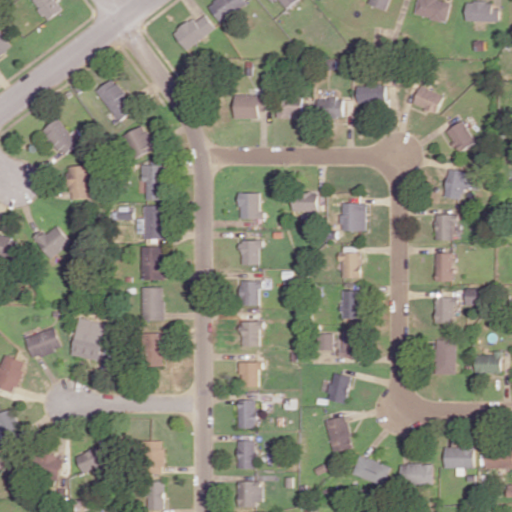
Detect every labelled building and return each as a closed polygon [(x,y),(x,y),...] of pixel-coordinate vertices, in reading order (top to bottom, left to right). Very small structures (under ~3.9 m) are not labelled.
[(33,0),(47,20),(63,8),(57,0),(33,0)] [(249,1),(247,0),(216,0),(209,6),(223,22),(249,1)] [(418,0),(416,15),(448,21),(452,0),(418,0)] [(468,1),(467,20),(501,21),(501,7),(494,7),(494,1),(468,1)] [(175,31),(185,48),(217,29),(206,12),(175,31)] [(0,53),(12,44),(0,29),(0,53)] [(119,121),(136,108),(114,77),(97,90),(119,121)] [(360,84),(359,102),(388,103),(388,84),(360,84)] [(440,111),(445,93),(421,86),(416,104),(440,111)] [(237,118),(261,117),(261,111),(268,111),(268,94),(237,95),(237,118)] [(304,97),(280,97),(281,117),(305,116),(304,97)] [(320,98),(320,116),(345,116),(345,97),(320,98)] [(66,155),(80,143),(59,117),(45,129),(66,155)] [(448,130),(461,151),(478,141),(465,120),(448,130)] [(157,147),(147,124),(123,134),(134,158),(157,147)] [(166,164),(143,163),(143,181),(148,181),(147,198),(165,199),(166,164)] [(91,194),(91,165),(71,165),(72,194),(91,194)] [(479,189),(482,174),(451,168),(446,195),(464,199),(466,187),(479,189)] [(320,192),(295,191),(295,210),(320,211),(320,192)] [(242,217),(262,218),(263,192),(242,192),(242,217)] [(368,230),(369,203),(344,202),(343,229),(368,230)] [(138,235),(166,236),(167,204),(146,204),(145,218),(139,218),(138,235)] [(437,239),(455,239),(455,222),(459,222),(460,214),(438,213),(437,239)] [(74,243),(62,224),(48,233),(45,229),(36,235),(51,258),(74,243)] [(0,255),(17,258),(20,239),(0,235),(0,255)] [(243,264),(263,263),(262,240),(243,240),(243,264)] [(143,246),(144,279),(166,278),(166,245),(143,246)] [(363,277),(363,251),(341,251),(341,260),(345,260),(344,277),(363,277)] [(454,252),(437,251),(437,280),(454,280),(454,252)] [(262,279),(242,280),(243,304),(263,304),(262,279)] [(165,319),(166,286),(145,286),(144,319),(165,319)] [(485,288),(468,288),(467,303),(484,304),(485,288)] [(344,289),(345,318),(363,317),(363,289),(344,289)] [(438,323),(455,322),(455,304),(460,304),(460,296),(437,296),(438,323)] [(108,322),(80,318),(75,355),(102,359),(108,322)] [(263,321),(244,320),(243,344),(262,345),(263,321)] [(35,357),(65,348),(58,326),(28,336),(35,357)] [(344,329),(342,357),(361,358),(362,330),(344,329)] [(165,365),(166,332),(150,332),(149,365),(165,365)] [(335,349),(335,333),(321,334),(322,349),(335,349)] [(458,373),(457,338),(437,339),(438,374),(458,373)] [(504,353),(478,353),(477,372),(503,372),(504,353)] [(0,384),(19,390),(27,360),(7,354),(3,369),(0,368),(0,384)] [(242,361),(241,385),(261,386),(262,361),(242,361)] [(351,374),(332,373),(330,400),(349,402),(351,374)] [(240,426),(257,427),(258,399),(240,399),(240,426)] [(0,445),(25,437),(15,407),(0,412),(0,445)] [(326,420),(335,452),(354,447),(346,415),(326,420)] [(166,440),(145,439),(145,472),(166,472),(166,440)] [(257,439),(239,440),(240,467),(258,467),(257,439)] [(87,474),(112,461),(103,444),(78,456),(87,474)] [(487,468),(511,466),(511,449),(486,450),(487,468)] [(67,458),(43,450),(38,469),(62,476),(67,458)] [(353,472),(385,486),(393,467),(361,453),(353,472)] [(435,483),(435,463),(402,462),(402,482),(435,483)] [(150,508),(166,508),(166,480),(150,480),(150,508)] [(240,480),(240,504),(264,505),(265,480),(240,480)]
